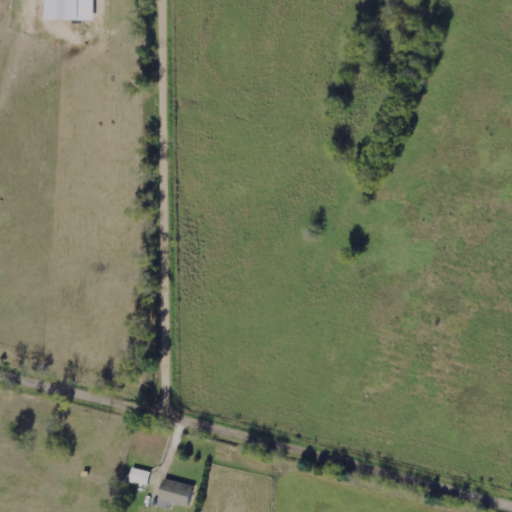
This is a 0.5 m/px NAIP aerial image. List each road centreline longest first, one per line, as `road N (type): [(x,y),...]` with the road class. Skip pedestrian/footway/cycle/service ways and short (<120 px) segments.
road 1 (residential): [(511,507),(0,376)]
road 2 (residential): [(169,420),(167,0)]
